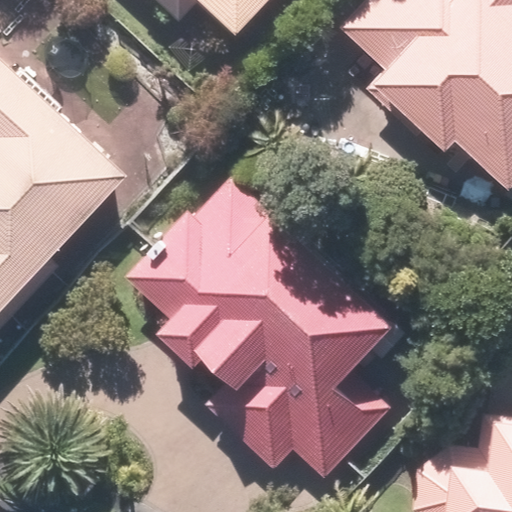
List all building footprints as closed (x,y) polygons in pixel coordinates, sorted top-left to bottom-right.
[(138,0),(165,25),(180,9),(209,36),(241,0),(138,0)] [(511,0),(357,0),(333,28),(380,70),(356,97),(433,166),(449,148),(503,196),(511,185),(511,0)] [(0,289),(106,172),(0,76),(0,289)] [(192,223),(180,213),(120,281),(162,318),(145,337),(208,393),(198,404),(273,471),(286,456),(319,485),(378,419),(340,385),(389,330),(226,184),(192,223)] [(477,451),(443,449),(413,470),(411,511),(511,511),(511,417),(478,416),(477,451)]
